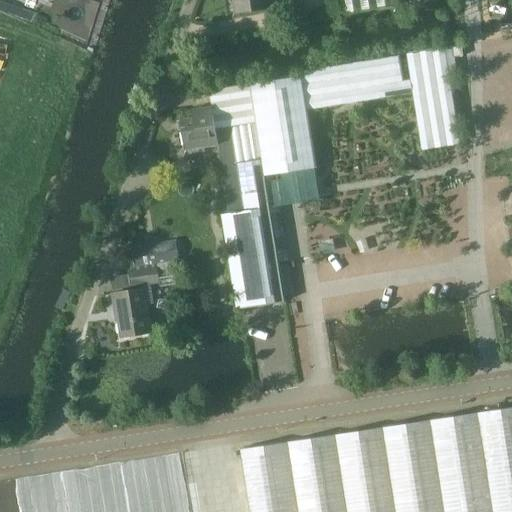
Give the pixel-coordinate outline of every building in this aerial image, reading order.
[(237,0),(239,9),(273,4),(272,0),(237,0)] [(344,0),(347,12),(394,4),(393,0),(344,0)] [(462,46),(452,47),(453,57),(461,56),(463,55),(462,46)] [(399,56),(302,71),(308,110),(413,93),(422,150),(461,143),(446,48),(407,54),(411,80),(403,81),(399,56)] [(302,76),(250,84),(261,158),(263,176),(316,168),(307,110),(302,76)] [(193,117),(185,118),(190,148),(217,143),(220,164),(261,158),(250,84),(250,81),(225,86),(208,89),(211,106),(192,109),(193,117)] [(261,158),(220,164),(228,209),(228,214),(220,215),(236,310),(245,309),(284,303),(263,176),(261,158)] [(176,240),(131,247),(135,267),(132,268),(133,272),(157,267),(156,264),(176,260),(180,260),(176,240)] [(133,272),(130,272),(133,287),(160,283),(157,267),(133,272)] [(124,338),(152,332),(143,289),(113,295),(116,312),(118,312),(124,338)] [(511,511),(511,409),(346,437),(241,450),(250,511),(511,511)]
